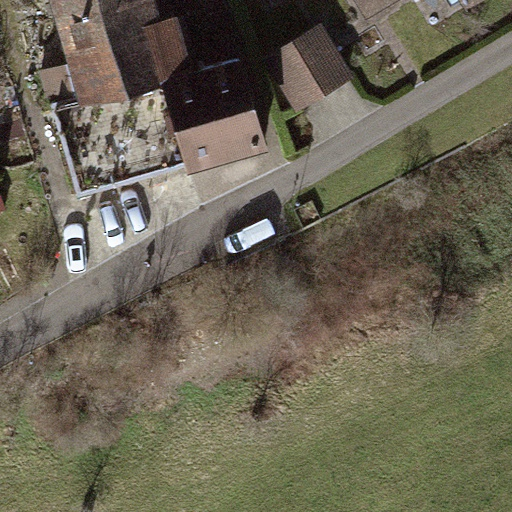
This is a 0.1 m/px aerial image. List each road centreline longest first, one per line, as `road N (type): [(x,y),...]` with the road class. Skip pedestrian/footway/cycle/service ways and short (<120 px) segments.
road 1 (residential): [(398,124),(0,361)]
road 2 (track): [(511,55),(398,124)]
